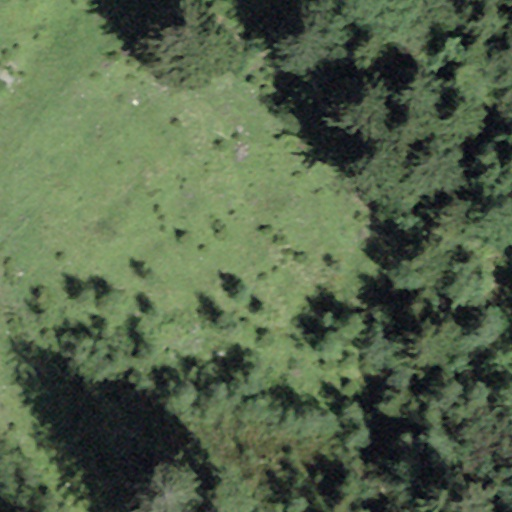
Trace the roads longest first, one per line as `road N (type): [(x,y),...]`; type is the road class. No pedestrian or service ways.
road 1 (track): [(183,0),(107,19),(22,90),(0,133)]
road 2 (track): [(0,374),(96,511)]
